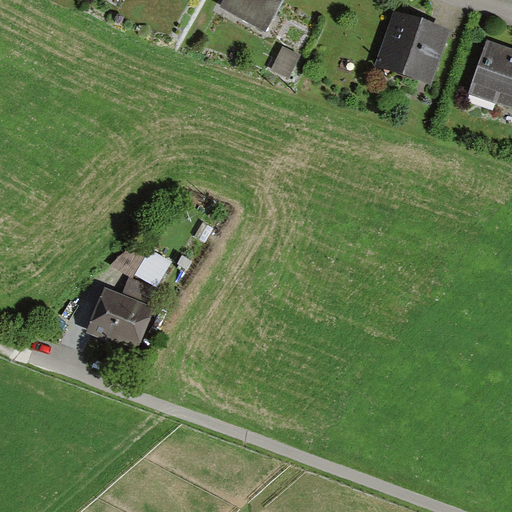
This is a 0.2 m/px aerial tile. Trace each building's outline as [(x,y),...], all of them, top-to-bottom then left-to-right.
[(228,0),(224,7),(266,29),(281,0),(228,0)] [(378,63),(430,81),(448,29),(397,11),(378,63)] [(467,95),(511,110),(511,46),(486,38),(467,95)] [(299,54),(283,47),(273,68),(289,76),(299,54)] [(136,243),(112,266),(130,275),(134,277),(136,275),(158,287),(172,262),(136,243)] [(130,275),(122,294),(147,304),(155,285),(134,277),(130,275)] [(88,333),(137,353),(155,308),(147,304),(122,294),(107,288),(88,333)]
